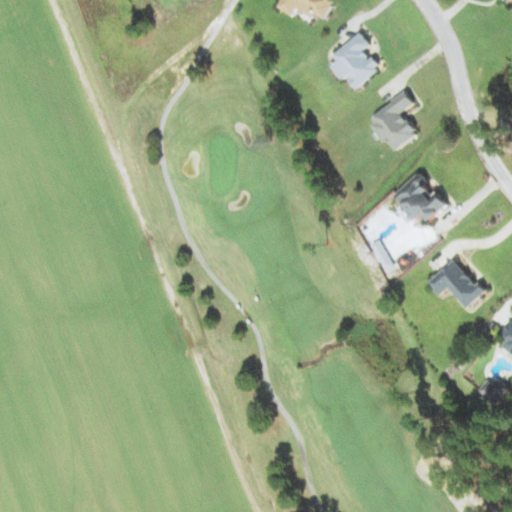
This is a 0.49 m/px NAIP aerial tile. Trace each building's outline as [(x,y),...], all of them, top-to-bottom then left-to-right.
[(283,0),(280,8),(294,15),(297,9),(315,17),(317,14),(327,18),(335,0),(283,0)] [(357,88),(383,67),(375,56),(372,58),(365,49),(372,44),(362,32),(334,55),(339,61),(332,66),(344,81),(349,77),(357,88)] [(420,134),(404,111),(416,103),(409,92),(370,118),(386,142),(389,140),(396,150),(420,134)] [(398,194),(406,204),(403,207),(418,222),(427,214),(433,220),(451,204),(439,191),(438,191),(421,173),(398,194)] [(468,308),(486,293),(459,259),(430,281),(441,296),(452,287),(468,308)] [(479,390),(497,406),(511,390),(493,374),(479,390)]
